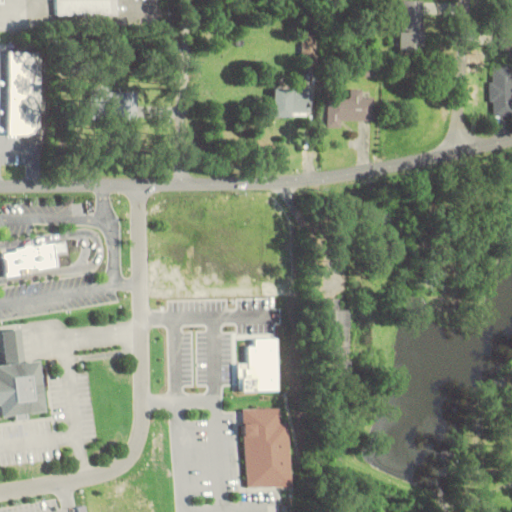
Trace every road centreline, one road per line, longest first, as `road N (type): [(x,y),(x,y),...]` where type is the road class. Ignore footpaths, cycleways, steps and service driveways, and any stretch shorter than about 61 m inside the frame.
road 1 (tertiary): [(457,148),(268,180),(0,182)]
road 2 (residential): [(0,489),(109,467),(137,444),(145,412),(139,180)]
road 3 (residential): [(457,148),(466,0)]
